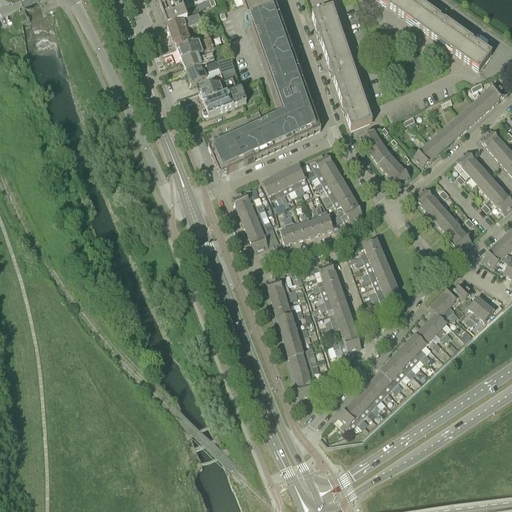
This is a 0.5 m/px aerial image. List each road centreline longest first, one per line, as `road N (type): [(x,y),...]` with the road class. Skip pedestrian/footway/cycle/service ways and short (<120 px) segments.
road 1 (tertiary): [(190,206),(224,329),(282,470),(309,501)]
road 2 (tertiary): [(291,447),(190,206)]
road 3 (residential): [(190,206),(168,197),(74,0)]
road 4 (secondary): [(511,370),(309,501)]
road 5 (secondary): [(325,511),(511,393)]
road 6 (tertiary): [(190,206),(126,41)]
road 7 (residential): [(338,137),(290,0)]
road 8 (residential): [(220,191),(338,137)]
road 9 (residential): [(491,75),(511,53),(437,0)]
road 10 (residential): [(291,447),(370,356)]
